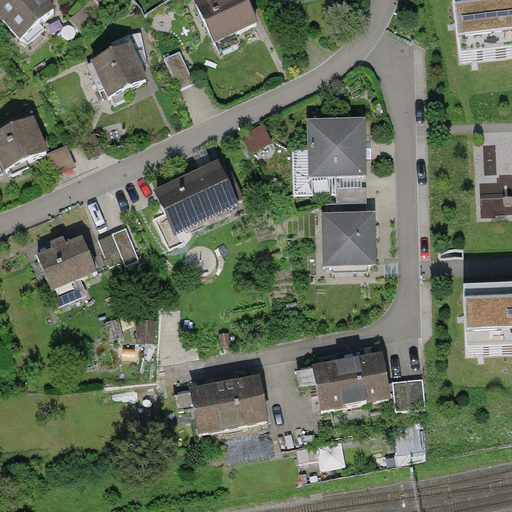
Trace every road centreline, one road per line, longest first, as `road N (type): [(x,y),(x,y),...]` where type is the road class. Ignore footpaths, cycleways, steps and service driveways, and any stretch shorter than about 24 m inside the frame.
road 1 (residential): [(371,37),(402,131),(408,310),(389,333),(191,378)]
road 2 (residential): [(371,37),(326,82),(0,228)]
